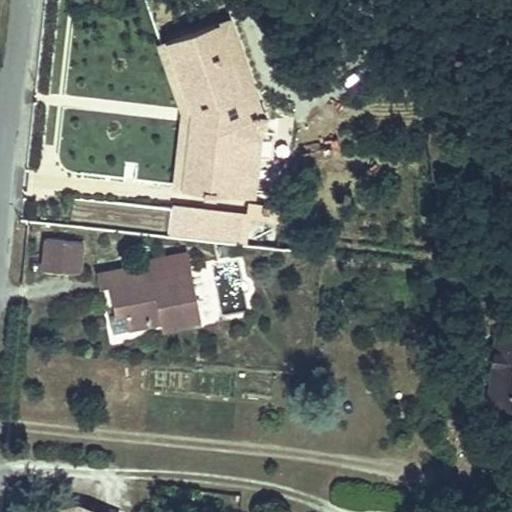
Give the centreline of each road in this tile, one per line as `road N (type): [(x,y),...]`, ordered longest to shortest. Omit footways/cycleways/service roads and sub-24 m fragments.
road 1 (unknown): [(0,417),(402,463)]
road 2 (residential): [(2,189),(22,0)]
